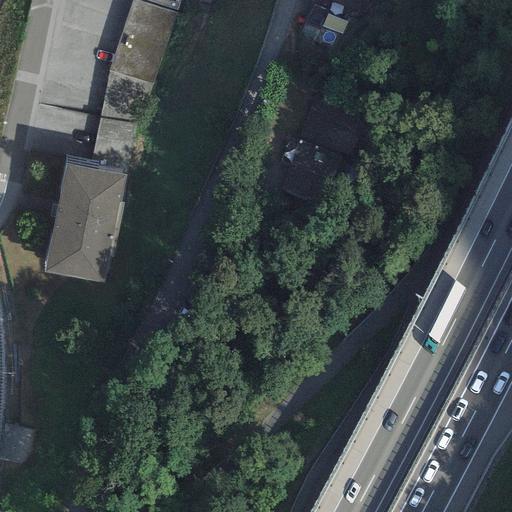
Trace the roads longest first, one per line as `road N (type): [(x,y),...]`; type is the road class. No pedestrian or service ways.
road 1 (residential): [(74,511),(286,0)]
road 2 (motorway): [(511,206),(354,511)]
road 3 (track): [(305,511),(319,477),(391,369),(431,286),(439,245)]
road 4 (unclassified): [(0,202),(43,0)]
road 5 (motorway): [(421,511),(511,338)]
